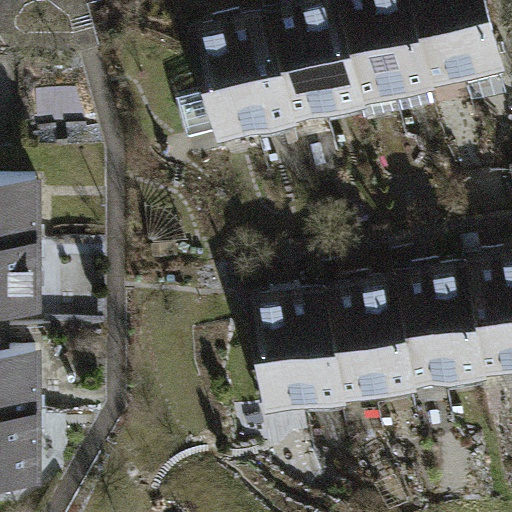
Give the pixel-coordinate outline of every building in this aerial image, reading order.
[(511,60),(511,56),(496,0),(271,0),(230,11),(191,23),(223,140),(511,60)] [(0,235),(37,235),(37,172),(0,172),(0,235)] [(37,301),(37,235),(0,235),(0,321),(3,321),(3,301),(37,301)] [(511,365),(511,241),(492,246),(422,258),(353,272),(283,285),(245,291),(267,411),(511,365)] [(0,321),(0,406),(37,406),(36,342),(4,342),(3,321),(0,321)] [(37,406),(0,406),(0,472),(37,472),(37,406)]
